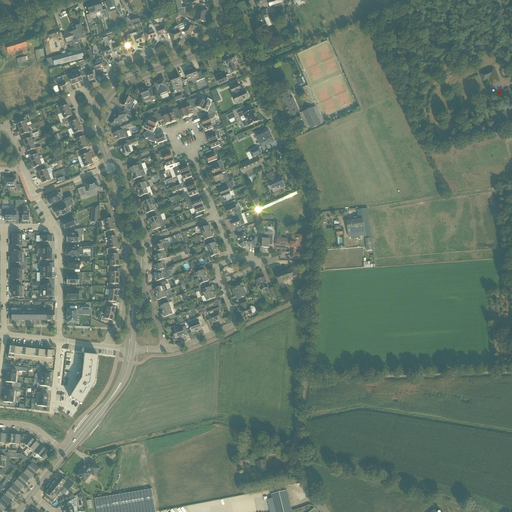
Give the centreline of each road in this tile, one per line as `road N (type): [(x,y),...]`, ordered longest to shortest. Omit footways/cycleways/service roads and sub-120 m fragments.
road 1 (unclassified): [(327,511),(308,486),(296,446),(312,215),(244,51),(221,29)]
road 2 (residential): [(118,190),(126,270),(122,318),(108,346)]
